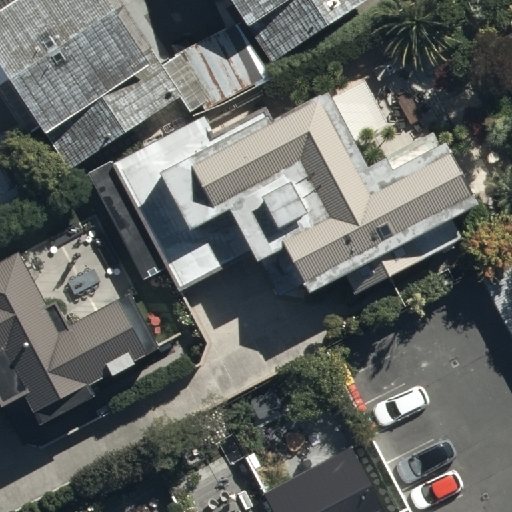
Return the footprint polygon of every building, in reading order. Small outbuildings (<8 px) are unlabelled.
[(221,26),(160,64),(119,0),(0,0),(0,58),(74,167),(179,95),(191,111),(201,104),(206,110),(253,78),(221,26)] [(233,0),(272,59),(362,0),(233,0)] [(115,158),(87,172),(142,281),(168,268),(178,286),(254,248),(281,302),(343,271),(352,290),(464,234),(454,214),(479,202),(407,56),(336,92),(328,76),(217,134),(207,114),(116,160),(115,158)] [(0,391),(3,398),(26,387),(40,417),(98,390),(91,375),(161,342),(133,283),(62,317),(53,298),(48,300),(23,244),(0,255),(0,391)] [(511,248),(472,270),(511,344),(511,248)] [(386,511),(349,441),(263,487),(276,511),(386,511)]
